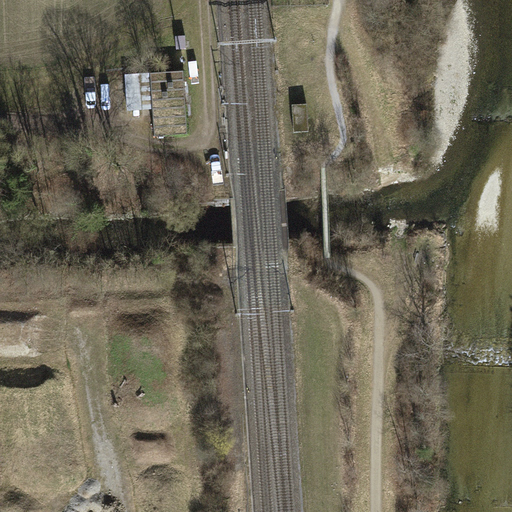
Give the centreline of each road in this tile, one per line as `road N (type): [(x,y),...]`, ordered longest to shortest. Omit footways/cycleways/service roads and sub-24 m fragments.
road 1 (track): [(382,362),(403,288),(398,223),(338,4)]
road 2 (track): [(200,0),(209,120),(189,145),(169,153),(86,123),(0,123)]
road 3 (unknown): [(127,511),(91,367),(37,352),(0,362)]
